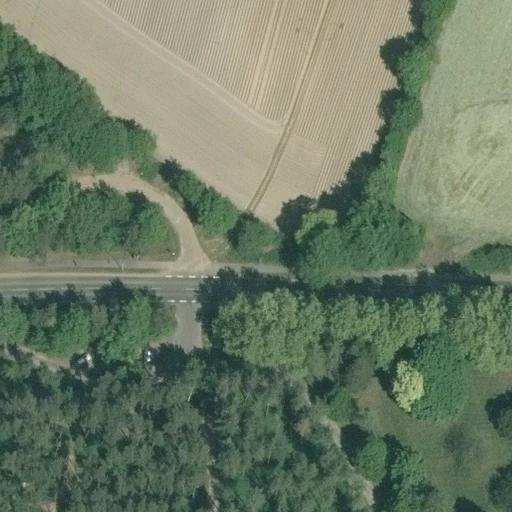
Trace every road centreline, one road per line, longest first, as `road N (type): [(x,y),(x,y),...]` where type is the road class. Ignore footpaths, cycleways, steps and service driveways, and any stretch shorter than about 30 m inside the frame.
road 1 (tertiary): [(189,292),(511,302)]
road 2 (residential): [(0,342),(98,372),(156,370),(192,332),(189,292)]
road 3 (tertiary): [(0,293),(189,292)]
